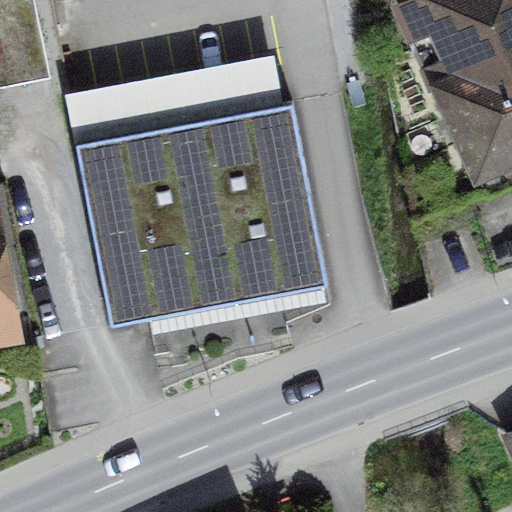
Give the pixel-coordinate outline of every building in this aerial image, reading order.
[(0,0),(0,84),(48,74),(30,0),(0,0)] [(511,0),(427,0),(404,11),(483,189),(511,176),(511,0)] [(285,62),(73,105),(119,332),(332,288),(285,62)] [(7,193),(0,194),(0,353),(37,346),(7,193)] [(511,511),(511,442),(477,455),(501,511),(511,511)]
